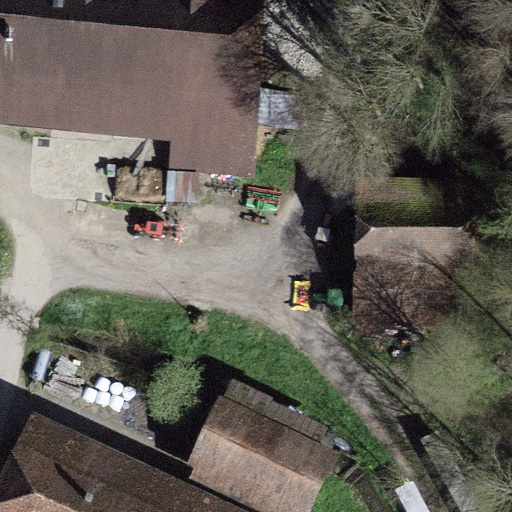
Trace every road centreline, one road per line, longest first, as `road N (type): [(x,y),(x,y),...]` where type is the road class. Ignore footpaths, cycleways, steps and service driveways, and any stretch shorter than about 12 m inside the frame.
road 1 (track): [(22,263),(254,311),(511,446)]
road 2 (track): [(0,199),(19,237),(20,319)]
